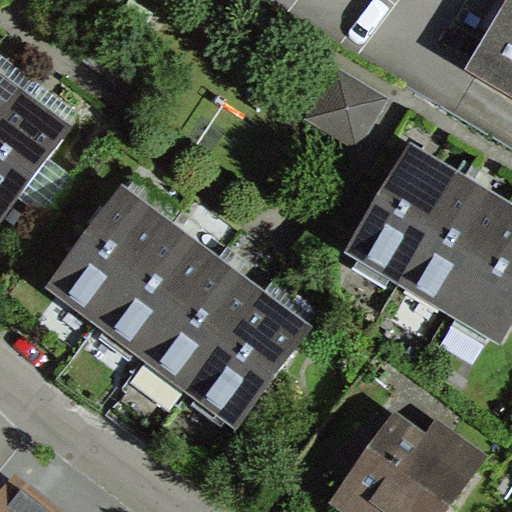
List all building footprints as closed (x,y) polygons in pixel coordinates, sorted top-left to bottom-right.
[(511,0),(509,0),(466,74),(511,100),(511,0)] [(386,101),(334,70),(304,122),(357,152),(386,101)] [(0,82),(0,124),(20,97),(0,82)] [(20,97),(0,124),(0,226),(68,134),(20,97)] [(394,287),(458,181),(409,151),(345,258),(394,287)] [(458,181),(394,287),(444,318),(508,210),(458,181)] [(95,329),(170,233),(128,200),(52,296),(95,329)] [(511,212),(508,210),(444,318),(498,351),(511,328),(511,212)] [(170,233),(95,329),(139,364),(214,266),(170,233)] [(184,400),(261,300),(214,266),(139,364),(184,400)] [(261,300),(184,400),(234,438),(311,338),(261,300)] [(426,450),(394,427),(332,511),(448,511),(483,464),(439,433),(426,450)] [(48,511),(16,485),(0,503),(0,511),(48,511)]
